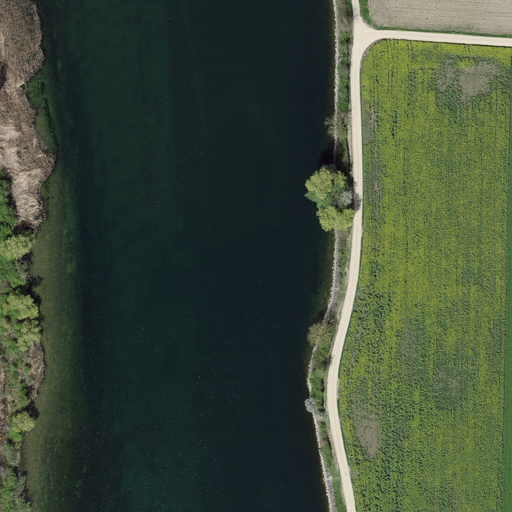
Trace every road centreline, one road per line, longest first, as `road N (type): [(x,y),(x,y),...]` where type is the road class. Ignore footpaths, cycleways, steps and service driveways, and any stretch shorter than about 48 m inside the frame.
road 1 (unclassified): [(359,37),(355,250),(332,385),(349,511)]
road 2 (unclassified): [(511,41),(359,37)]
